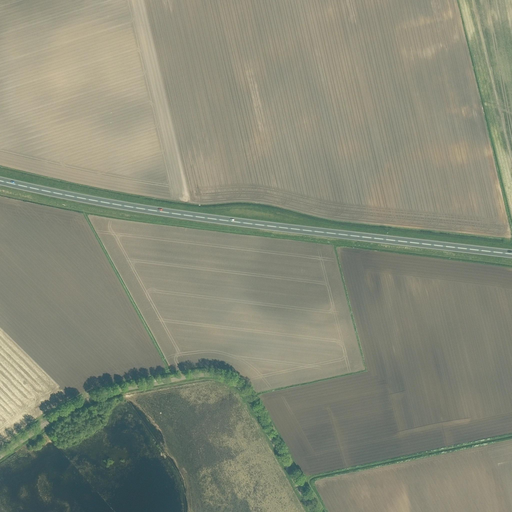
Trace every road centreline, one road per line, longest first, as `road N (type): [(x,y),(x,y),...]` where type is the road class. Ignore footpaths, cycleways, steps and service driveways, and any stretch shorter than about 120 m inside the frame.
road 1 (trunk): [(511,254),(199,217),(0,180)]
road 2 (unclassified): [(0,456),(94,397),(214,375),(241,388),(311,511)]
